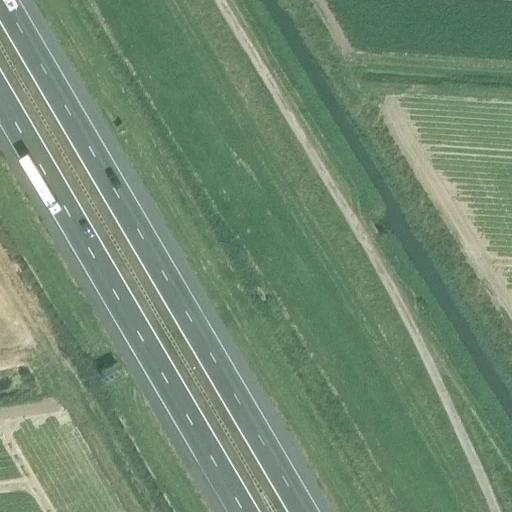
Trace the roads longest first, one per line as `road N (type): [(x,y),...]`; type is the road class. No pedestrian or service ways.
road 1 (motorway): [(304,511),(3,0)]
road 2 (unclassified): [(498,511),(460,403),(414,313),(225,0)]
road 3 (motorway): [(0,96),(243,511)]
